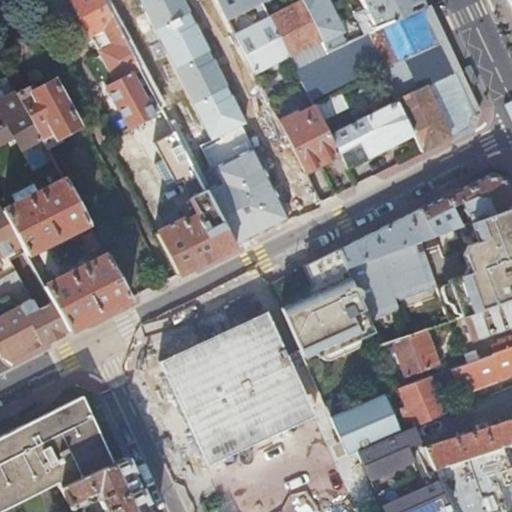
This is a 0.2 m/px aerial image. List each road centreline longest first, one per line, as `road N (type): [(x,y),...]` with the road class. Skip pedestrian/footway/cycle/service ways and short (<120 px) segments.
road 1 (residential): [(91,342),(511,137)]
road 2 (residential): [(91,342),(174,511)]
